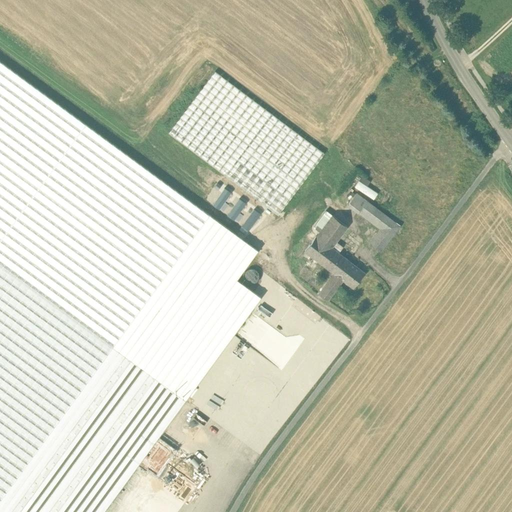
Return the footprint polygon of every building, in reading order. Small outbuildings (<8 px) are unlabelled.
[(324,153),(215,71),(168,133),(278,215),(324,153)] [(377,191),(366,185),(369,179),(360,175),(354,187),(374,198),(377,191)] [(225,178),(224,178),(223,179),(222,180),(221,181),(221,182),(221,183),(222,184),(222,185),(223,186),(224,187),(225,187),(227,187),(228,186),(229,185),(229,184),(230,183),(230,182),(230,181),(229,180),(228,179),(227,178),(226,178),(225,178)] [(234,184),(233,184),(232,184),(231,185),(230,186),(229,187),(229,188),(229,189),(229,190),(230,191),(231,192),(233,193),(234,192),(236,192),(236,191),(237,191),(237,189),(238,188),(237,187),(237,186),(236,185),(235,184),(234,184)] [(243,191),(242,190),(241,190),(239,191),(238,191),(237,192),(236,194),(236,195),(236,196),(236,198),(237,199),(238,200),(239,201),(241,201),(242,201),(244,201),(245,200),(246,199),(246,198),(247,196),(247,195),(246,194),(246,192),(245,191),(243,191)] [(388,218),(355,194),(347,204),(380,229),(388,218)] [(347,226),(332,215),(316,236),(331,248),(347,226)] [(380,229),(369,244),(379,251),(399,226),(388,218),(380,229)] [(316,236),(315,236),(305,250),(334,273),(339,277),(350,263),(331,248),(316,236)] [(0,499),(113,346),(0,263),(0,499)] [(364,273),(350,263),(339,277),(342,279),(353,287),(364,273)] [(319,293),(318,294),(327,300),(342,279),(339,277),(334,273),(327,283),(319,293)] [(319,293),(327,283),(321,279),(314,289),(319,293)] [(113,346),(0,499),(0,511),(103,511),(186,400),(113,346)]
